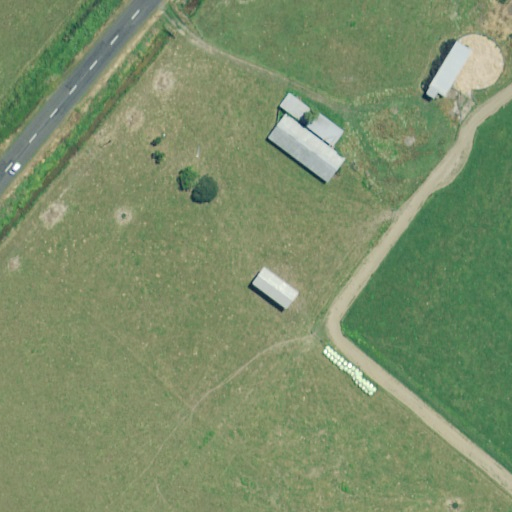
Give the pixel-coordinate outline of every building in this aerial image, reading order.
[(474,51),(458,42),(427,94),(442,103),(474,51)] [(312,110),(291,94),(281,107),(302,122),(312,110)] [(345,132),(319,113),(309,127),(334,147),(345,132)] [(346,160),(287,116),(270,139),(329,183),(346,160)] [(300,294),(266,269),(254,285),(288,310),(300,294)]
